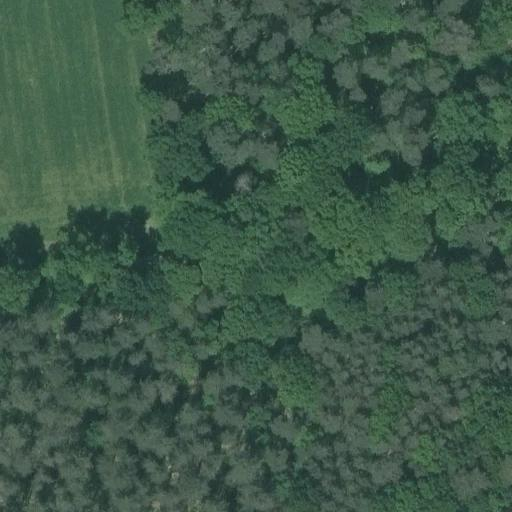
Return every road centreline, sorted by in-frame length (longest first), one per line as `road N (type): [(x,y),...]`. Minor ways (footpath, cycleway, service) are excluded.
road 1 (track): [(388,229),(269,254),(95,263),(0,281)]
road 2 (track): [(388,229),(511,188)]
